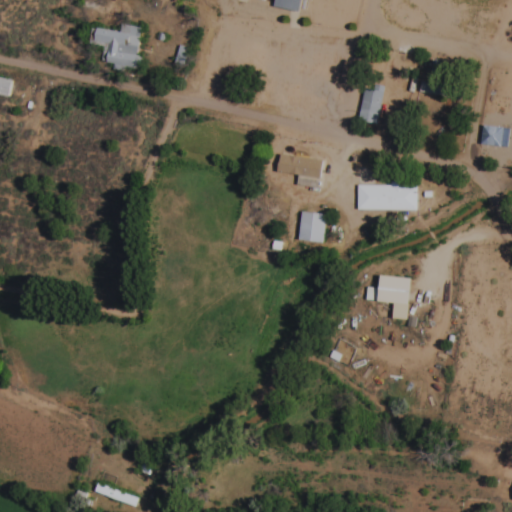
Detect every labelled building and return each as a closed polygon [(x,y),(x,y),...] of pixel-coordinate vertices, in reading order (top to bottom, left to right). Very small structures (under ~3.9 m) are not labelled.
[(277,0),(276,7),(300,11),(302,0),(277,0)] [(140,27),(121,27),(121,31),(94,31),(94,48),(108,48),(108,69),(140,69),(140,27)] [(431,74),(444,77),(446,65),(433,62),(431,74)] [(0,96),(11,98),(14,81),(0,78),(0,96)] [(454,98),(456,89),(423,83),(421,93),(454,98)] [(380,124),(385,87),(366,84),(361,122),(380,124)] [(503,128),(486,128),(486,146),(503,146),(503,128)] [(324,161),(282,156),(279,177),(321,182),(324,161)] [(357,211),(418,211),(418,185),(357,185),(357,211)] [(301,233),(326,236),(328,215),(303,213),(301,233)] [(415,279),(385,276),(383,301),(413,304),(415,279)] [(136,498),(99,484),(96,492),(133,506),(136,498)]
